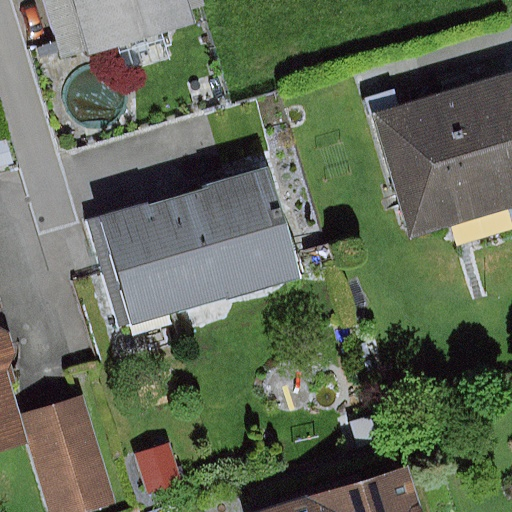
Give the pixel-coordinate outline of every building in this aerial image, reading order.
[(57,0),(73,61),(213,25),(206,0),(57,0)] [(511,83),(394,114),(427,240),(511,218),(511,83)] [(287,174),(113,216),(141,334),(316,292),(287,174)] [(0,449),(36,440),(0,295),(0,449)] [(93,399),(35,414),(59,511),(82,511),(120,503),(93,399)] [(430,511),(419,477),(310,511),(430,511)]
